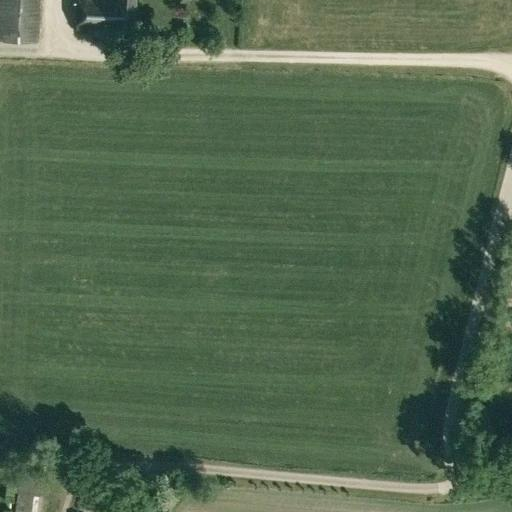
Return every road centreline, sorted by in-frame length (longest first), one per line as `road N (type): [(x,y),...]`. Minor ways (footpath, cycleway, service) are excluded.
road 1 (unknown): [(511,71),(50,50)]
road 2 (unclassified): [(511,472),(483,476),(459,456),(457,411),(511,178)]
